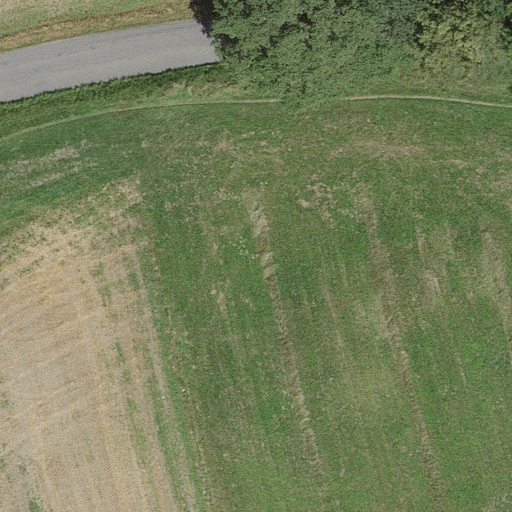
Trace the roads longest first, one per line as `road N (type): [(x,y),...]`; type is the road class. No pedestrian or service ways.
road 1 (unclassified): [(388,0),(82,48),(0,72)]
road 2 (track): [(352,11),(511,56)]
